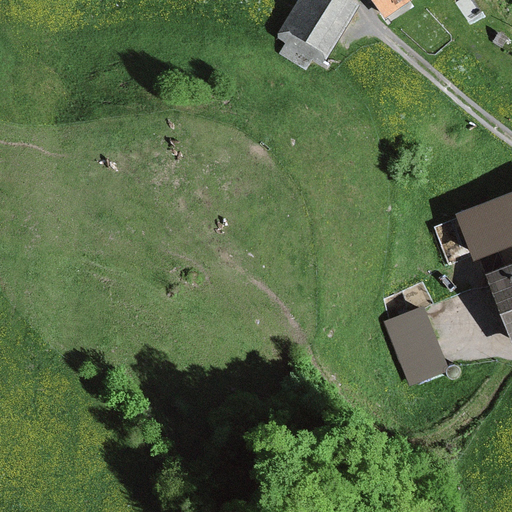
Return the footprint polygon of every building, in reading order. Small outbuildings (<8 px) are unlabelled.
[(357,12),(336,0),(304,0),(279,42),(322,68),(357,12)] [(378,0),(388,17),(417,0),(378,0)] [(511,244),(511,192),(456,214),(474,259),(511,244)] [(511,266),(493,274),(511,323),(511,266)] [(427,315),(384,329),(404,388),(447,373),(427,315)]
